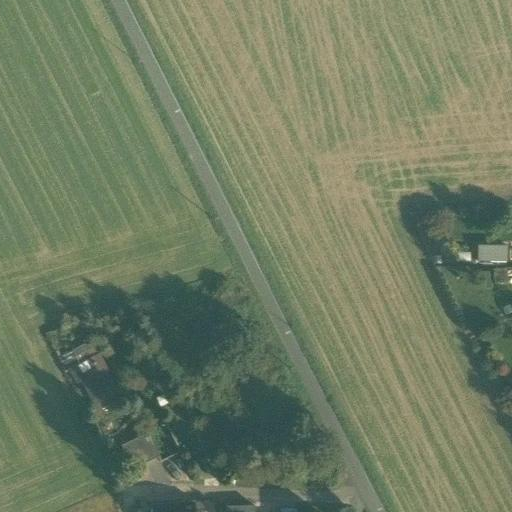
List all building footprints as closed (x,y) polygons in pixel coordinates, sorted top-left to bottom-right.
[(508,247),(478,246),(477,263),(507,264),(508,247)] [(490,286),(508,286),(508,270),(491,270),(490,286)] [(95,349),(76,359),(80,367),(86,363),(88,366),(101,360),(95,349)] [(70,372),(80,367),(76,359),(72,352),(59,358),(67,375),(70,373),(70,372)] [(82,382),(100,417),(118,409),(114,402),(121,399),(101,360),(88,366),(86,363),(80,367),(70,372),(70,373),(77,385),(82,382)] [(242,429),(235,416),(222,423),(229,436),(242,429)] [(146,435),(134,441),(146,465),(158,459),(147,435),(146,435)] [(133,471),(146,465),(134,441),(122,447),(133,471)] [(196,511),(195,503),(157,506),(157,511),(196,511)] [(195,503),(196,511),(204,511),(205,511),(210,511),(210,503),(195,503)]
